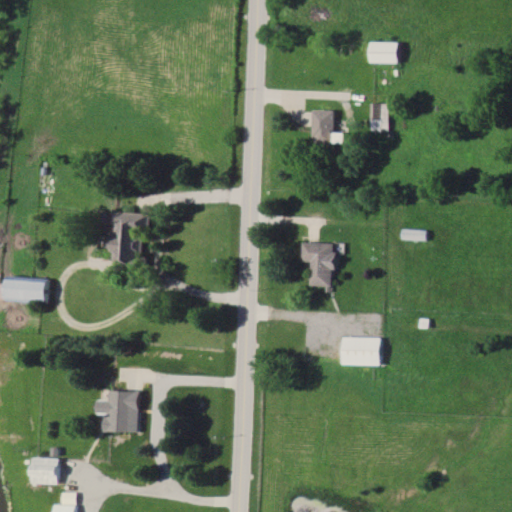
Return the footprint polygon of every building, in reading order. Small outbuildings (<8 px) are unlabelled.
[(375,129),(394,130),(394,103),(376,102),(375,129)] [(339,133),(339,110),(318,109),(317,142),(348,143),(348,133),(339,133)] [(153,213),(117,211),(117,224),(123,224),(122,234),(115,234),(114,251),(120,251),(120,261),(144,263),(146,226),(152,226),(153,213)] [(315,285),(338,285),(339,242),(306,242),(306,261),(315,261),(315,285)] [(9,299),(50,301),(51,277),(10,276),(9,299)] [(383,365),(384,337),(346,336),(346,364),(383,365)] [(143,390),(113,389),(112,400),(101,399),(100,413),(109,413),(109,431),(142,432),(143,390)] [(62,458),(36,457),(35,482),(61,483),(62,458)]
